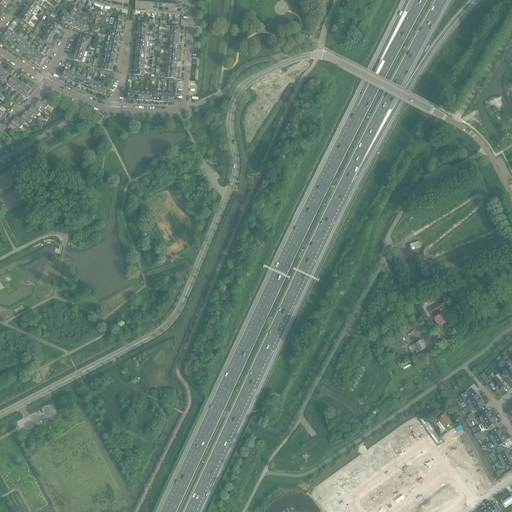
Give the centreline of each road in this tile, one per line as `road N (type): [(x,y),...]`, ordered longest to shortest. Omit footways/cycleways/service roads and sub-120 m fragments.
road 1 (unclassified): [(0,415),(167,322),(234,174),(230,119),(241,87),(318,55)]
road 2 (motorway): [(362,108),(169,511)]
road 3 (motorway): [(191,511),(346,179)]
road 4 (unclassified): [(301,417),(414,193),(487,150)]
road 5 (motorway): [(346,179),(473,0)]
road 6 (motorway): [(346,179),(441,0)]
road 7 (residential): [(349,498),(430,441),(475,503)]
road 8 (unclassified): [(456,122),(318,55)]
road 9 (motorway): [(420,0),(362,108)]
